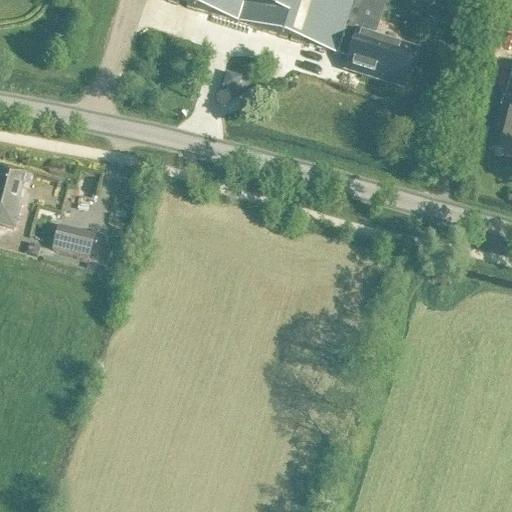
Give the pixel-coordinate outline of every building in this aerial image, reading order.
[(375,85),(376,82),(402,90),(414,52),(373,40),(386,1),(381,0),(147,0),(335,60),(336,58),(354,64),(354,62),(364,65),(360,80),(375,85)] [(236,97),(241,83),(226,78),(221,92),(236,97)] [(511,104),(505,103),(502,115),(499,114),(491,141),(494,142),(490,155),(511,160),(511,104)] [(16,205),(24,179),(0,172),(0,230),(13,234),(21,207),(16,205)] [(88,265),(95,240),(58,231),(51,256),(88,265)] [(29,248),(26,258),(36,261),(40,251),(29,248)] [(116,251),(104,248),(100,263),(112,266),(116,251)]
